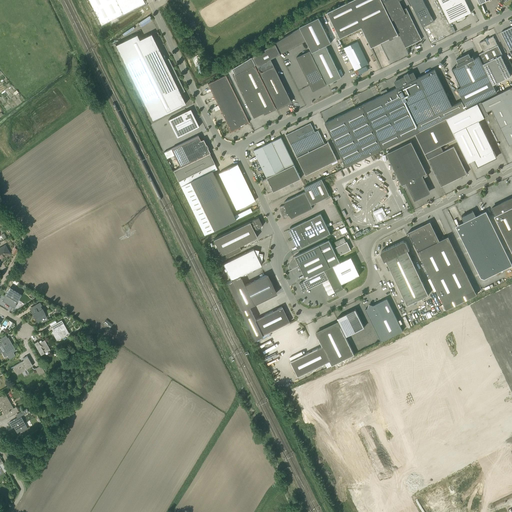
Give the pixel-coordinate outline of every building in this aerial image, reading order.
[(123,13),(116,0),(88,0),(101,24),(123,13)] [(116,0),(123,13),(132,9),(136,7),(136,6),(140,4),(144,2),(145,2),(144,2),(143,0),(116,0)] [(398,34),(381,0),(352,0),(327,12),(340,38),(361,28),(371,47),(398,34)] [(382,0),(403,43),(406,47),(422,39),(406,8),(403,9),(398,0),(382,0)] [(434,21),(422,0),(409,0),(422,27),(434,21)] [(465,0),(449,0),(441,4),(447,18),(449,23),(456,20),(457,21),(458,22),(465,19),(466,17),(465,15),(471,12),(465,0)] [(326,45),(331,43),(318,17),(299,26),(300,27),(306,41),(327,84),(341,77),(326,45)] [(191,34),(193,32),(193,31),(197,29),(193,21),(186,25),(191,34)] [(511,26),(501,32),(510,50),(511,48),(511,26)] [(279,54),(306,41),(300,27),(274,43),(275,45),(279,54)] [(137,34),(115,45),(152,120),(186,104),(183,98),(182,99),(179,94),(184,91),(168,58),(163,61),(158,51),(159,50),(151,34),(139,39),(137,34)] [(483,64),(488,74),(493,85),(511,76),(500,55),(502,54),(493,36),(488,38),(488,39),(487,38),(484,39),(485,41),(484,40),(479,43),(484,52),(479,54),(484,63),(483,64)] [(368,64),(357,41),(344,48),(355,70),(358,69),(358,70),(360,74),(368,70),(366,66),(365,65),(368,64)] [(251,56),(256,67),(270,60),(270,59),(279,54),(275,45),(274,43),(251,56)] [(310,50),(297,57),(313,91),(327,84),(310,50)] [(457,66),(458,66),(452,69),(461,87),(457,89),(466,107),(497,92),(493,85),(488,74),(483,64),(479,56),(473,58),(472,55),(471,55),(472,57),(471,58),(469,53),(456,59),(458,64),(457,65),(456,62),(456,63),(457,66)] [(276,109),(274,105),(250,57),(231,68),(234,74),(232,75),(253,117),(262,113),(264,115),(276,109)] [(270,60),(256,67),(266,86),(280,79),(270,60)] [(400,78),(400,79),(396,81),(399,87),(325,123),(346,166),(465,108),(462,101),(452,106),(434,70),(417,78),(414,73),(413,72),(412,72),(408,74),(408,73),(404,75),(405,76),(400,78)] [(238,100),(225,75),(207,84),(220,109),(238,100)] [(500,87),(510,82),(508,78),(496,85),(499,91),(502,90),(500,87)] [(266,86),(275,104),(277,109),(291,102),(280,79),(266,86)] [(511,86),(481,102),(481,101),(477,103),(484,117),(489,115),(487,111),(491,109),(507,141),(509,145),(511,143),(511,86)] [(238,100),(220,109),(231,131),(249,123),(238,100)] [(496,157),(478,120),(484,117),(477,103),(446,118),(468,162),(474,159),(478,166),(496,157)] [(183,112),(168,120),(177,138),(199,127),(192,111),(191,110),(189,110),(188,110),(183,112)] [(425,153),(455,138),(445,119),(415,133),(425,153)] [(306,175),(337,160),(328,141),(327,141),(328,142),(325,144),(318,130),(315,132),(314,130),(312,126),(311,126),(310,124),(307,126),(307,125),(286,135),(286,134),(285,134),(306,175)] [(198,135),(171,149),(180,167),(210,152),(207,147),(208,147),(207,146),(207,147),(206,145),(207,145),(206,144),(203,139),(200,140),(198,135)] [(272,142),(285,169),(294,164),(283,142),(281,137),(272,142)] [(411,141),(386,153),(403,188),(408,185),(415,199),(424,194),(423,192),(424,191),(426,190),(427,190),(428,189),(422,178),(427,176),(428,175),(427,173),(411,141)] [(272,142),(267,144),(253,150),(266,177),(285,169),(272,142)] [(454,146),(428,159),(441,186),(467,173),(454,146)] [(205,155),(173,171),(178,182),(178,181),(204,234),(236,219),(234,215),(212,171),(214,170),(217,169),(215,164),(209,153),(205,155)] [(236,209),(250,202),(255,200),(237,164),(219,173),(236,209)] [(273,191),(278,189),(300,178),(294,165),(271,175),(267,178),(262,180),(268,192),(273,190),(273,191)] [(285,205),(279,206),(281,213),(285,219),(290,215),(292,218),(300,214),(313,208),(312,206),(315,205),(314,202),(326,197),(327,199),(331,197),(330,195),(328,191),(322,179),(304,187),(306,191),(305,192),(289,199),(284,202),(285,205)] [(511,196),(497,204),(498,205),(491,208),(495,215),(494,216),(511,252),(511,196)] [(465,224),(457,228),(481,277),(484,279),(511,264),(486,211),(476,216),(473,210),(461,216),(465,224)] [(384,211),(375,216),(377,221),(387,217),(384,211)] [(290,228),(288,229),(298,249),(330,233),(321,213),(315,216),(316,218),(307,222),(306,221),(290,228)] [(254,219),(213,239),(221,255),(223,259),(241,250),(239,246),(253,239),(257,237),(254,231),(261,227),(262,225),(258,217),(254,219)] [(426,226),(409,235),(444,305),(446,309),(477,294),(475,290),(448,236),(437,242),(430,227),(426,226)] [(344,237),(339,240),(334,242),(337,248),(336,249),(339,255),(351,250),(351,249),(350,250),(347,244),(346,244),(345,243),(346,242),(344,237)] [(325,269),(333,265),(340,262),(329,239),(300,254),(295,256),(294,257),(293,257),(292,258),(292,259),(291,259),(291,260),(290,261),(290,262),(289,263),(289,264),(289,265),(290,265),(292,269),(288,270),(289,271),(299,266),(306,278),(325,269)] [(407,305),(412,303),(428,295),(407,250),(409,249),(408,246),(406,241),(403,240),(381,251),(380,253),(384,261),(386,260),(407,305)] [(0,258),(10,253),(5,245),(0,247),(0,258)] [(240,276),(257,268),(261,265),(263,256),(256,254),(253,249),(223,264),(231,280),(240,276)] [(333,265),(342,284),(360,275),(351,256),(340,262),(333,265)] [(333,265),(325,269),(336,292),(336,291),(339,290),(343,288),(344,288),(342,284),(333,265)] [(324,271),(308,279),(303,281),(304,281),(299,283),(302,290),(303,290),(307,289),(308,289),(323,282),(329,295),(335,292),(324,271)] [(249,307),(274,295),(274,294),(272,290),(272,289),(272,288),(272,287),(272,286),(272,285),(272,284),(271,283),(271,282),(270,281),(269,281),(268,280),(267,280),(265,276),(265,275),(244,285),(240,276),(231,280),(227,282),(241,311),(249,307)] [(12,307),(17,299),(18,300),(21,295),(10,288),(7,292),(8,293),(3,301),(2,300),(2,301),(12,307)] [(381,341),(403,331),(387,298),(373,305),(369,304),(368,308),(365,309),(381,341)] [(35,318),(37,322),(46,317),(44,313),(45,313),(42,308),(42,309),(40,306),(42,305),(40,302),(34,306),(35,308),(31,311),(33,314),(32,314),(35,319),(35,318)] [(255,319),(254,320),(262,335),(289,322),(282,306),(255,319)] [(262,336),(262,335),(254,320),(255,319),(249,307),(241,311),(255,340),(262,336)] [(346,336),(360,329),(364,327),(355,309),(356,309),(355,309),(337,318),(346,336)] [(57,341),(61,338),(67,335),(69,333),(62,320),(59,321),(50,326),(52,329),(53,329),(54,330),(51,332),(57,341)] [(112,324),(106,320),(103,323),(109,328),(112,324)] [(354,354),(338,322),(316,333),(322,346),(290,361),(298,377),(330,361),(332,365),(354,354)] [(8,355),(10,358),(9,359),(15,356),(13,352),(16,351),(13,346),(12,346),(8,338),(0,342),(0,346),(3,351),(1,352),(4,357),(8,355)] [(50,350),(47,344),(45,340),(41,341),(42,342),(39,343),(38,341),(34,343),(41,355),(50,350)] [(21,362),(13,367),(17,374),(26,369),(32,365),(27,356),(23,359),(24,361),(22,362),(21,362)] [(39,375),(45,372),(41,365),(35,368),(39,375)] [(4,414),(7,412),(9,416),(18,411),(16,406),(13,408),(5,394),(0,396),(0,405),(4,412),(3,412),(4,414)] [(18,434),(22,431),(27,428),(23,421),(21,416),(9,422),(12,427),(14,426),(15,427),(15,428),(18,434)]
